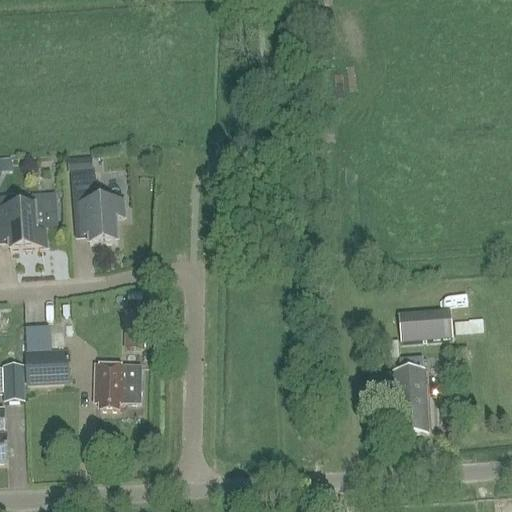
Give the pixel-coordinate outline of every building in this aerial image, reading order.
[(69,174),(92,173),(91,160),(68,162),(69,174)] [(95,174),(73,176),(76,225),(88,224),(90,248),(118,246),(116,221),(124,220),(123,204),(97,206),(95,174)] [(45,234),(58,233),(55,197),(32,199),(33,210),(18,211),(17,199),(0,200),(0,230),(8,230),(10,254),(46,251),(45,234)] [(397,320),(399,349),(451,345),(449,316),(397,320)] [(469,325),(454,326),(455,339),(475,337),(484,337),(483,322),(474,323),(469,323),(469,325)] [(129,329),(129,349),(143,349),(143,329),(129,329)] [(28,389),(69,387),(67,353),(26,355),(28,389)] [(96,369),(95,407),(100,407),(100,414),(118,414),(118,407),(123,408),(123,407),(140,407),(140,371),(96,369)] [(4,405),(25,405),(24,370),(3,370),(4,405)] [(421,430),(427,430),(424,373),(393,375),(396,432),(403,431),(403,438),(421,437),(421,430)]
